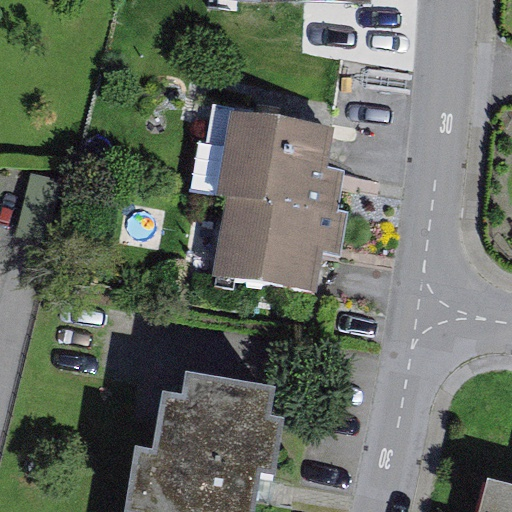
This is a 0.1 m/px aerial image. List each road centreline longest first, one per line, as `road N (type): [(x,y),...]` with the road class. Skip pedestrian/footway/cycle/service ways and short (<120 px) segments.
road 1 (residential): [(474,0),(441,314)]
road 2 (residential): [(441,314),(388,511)]
